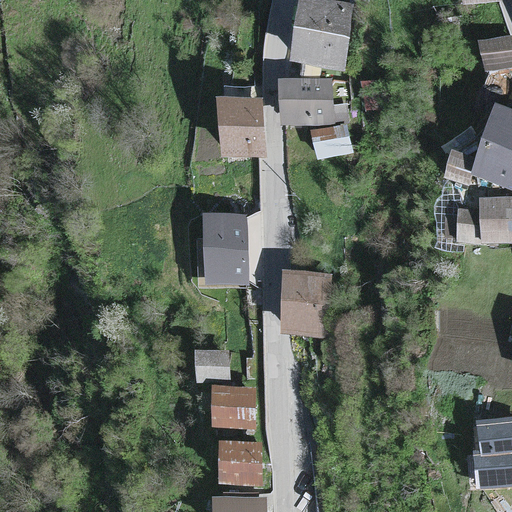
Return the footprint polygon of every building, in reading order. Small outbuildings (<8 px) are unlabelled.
[(497,0),(461,0),(463,9),(498,3),(497,0)] [(354,12),(301,6),(294,71),(347,77),(354,12)] [(511,39),(479,47),(485,75),(511,69),(511,39)] [(334,84),(279,88),(282,131),(336,128),(334,84)] [(261,104),(217,108),(223,166),(266,162),(261,104)] [(511,119),(495,115),(479,165),(474,182),(511,193),(511,119)] [(469,196),(474,182),(479,165),(454,157),(443,188),(469,196)] [(511,201),(479,204),(480,214),(482,245),(511,243),(511,201)] [(482,245),(480,214),(459,214),(457,250),(482,249),(482,245)] [(246,281),(245,217),(207,217),(207,281),(246,281)] [(327,280),(284,279),(282,342),(325,343),(327,280)] [(228,352),(198,353),(199,381),(228,380),(228,352)] [(254,389),(215,389),(214,424),(253,425),(254,389)] [(511,423),(476,429),(482,472),(511,467),(511,423)] [(259,444),(221,444),(221,481),(259,482),(259,444)] [(264,511),(264,499),(216,500),(216,511),(264,511)]
